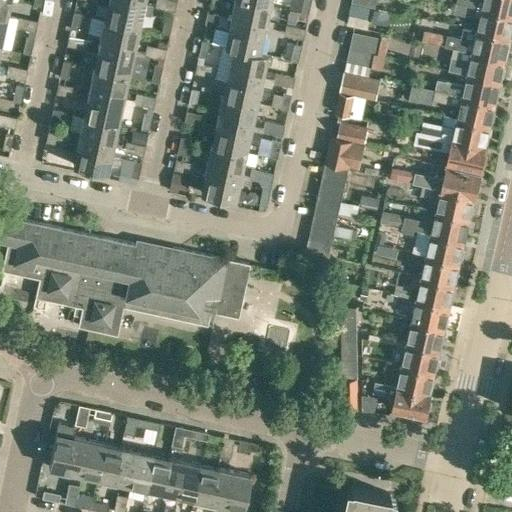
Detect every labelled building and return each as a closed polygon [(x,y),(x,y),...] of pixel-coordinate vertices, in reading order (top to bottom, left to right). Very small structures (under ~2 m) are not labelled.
[(0,0),(0,12),(7,14),(9,0),(0,0)] [(107,2),(104,18),(138,26),(141,12),(150,15),(153,4),(143,2),(143,0),(122,0),(122,5),(107,2)] [(250,0),(233,0),(227,28),(242,31),(244,23),(249,24),(251,16),(265,19),(268,4),(250,0)] [(308,12),(310,0),(302,0),(300,11),(307,12),(308,12)] [(511,0),(457,0),(457,1),(511,12),(511,0)] [(511,12),(457,1),(455,11),(460,12),(480,16),(477,27),(510,35),(511,27),(511,12)] [(376,7),(352,2),(349,15),(369,20),(381,23),(385,8),(376,6),(376,7)] [(78,30),(81,13),(73,11),(70,28),(78,30)] [(215,26),(218,14),(207,11),(205,24),(215,26)] [(300,11),(299,11),(297,18),(307,20),(308,12),(307,12),(300,11)] [(168,33),(172,16),(164,15),(160,31),(168,33)] [(369,20),(349,15),(347,23),(355,25),(367,28),(369,20)] [(16,26),(35,30),(37,21),(18,16),(16,26)] [(227,28),(224,45),(231,47),(231,46),(258,52),(265,19),(251,16),(249,24),(244,23),(242,31),(227,28)] [(104,18),(97,51),(111,54),(113,46),(118,47),(120,39),(134,42),(138,26),(104,18)] [(445,44),(445,45),(454,47),(454,46),(506,56),(506,54),(508,54),(509,48),(508,47),(510,35),(477,27),(464,24),(462,35),(448,32),(447,34),(445,44)] [(421,40),(432,42),(435,31),(424,28),(421,40)] [(354,31),(350,47),(378,53),(381,37),(354,31)] [(30,53),(34,36),(26,35),(22,52),(30,53)] [(97,51),(93,67),(127,74),(134,42),(120,39),(118,47),(113,46),(111,54),(97,51)] [(206,57),(209,41),(201,39),(198,55),(206,57)] [(298,61),(301,44),(293,42),(290,59),(298,61)] [(231,47),(224,78),(239,81),(241,73),(246,74),(248,66),(262,69),(266,53),(258,52),(231,46),(231,47)] [(454,46),(454,47),(449,69),(467,73),(467,71),(501,78),(506,56),(454,46)] [(378,53),(350,47),(347,61),(372,66),(375,52),(378,53)] [(60,76),(68,78),(71,61),(63,59),(60,76)] [(158,81),(161,64),(153,63),(150,79),(158,81)] [(26,68),(27,68),(7,64),(5,75),(25,79),(26,68)] [(224,78),(221,94),(255,102),(262,69),(248,66),(246,74),(241,73),(239,81),(224,78)] [(93,67),(86,99),(101,102),(103,94),(108,95),(109,87),(124,90),(127,74),(93,67)] [(375,97),(379,78),(345,71),(341,89),(356,92),(375,97)] [(438,77),(435,88),(496,100),(501,78),(467,71),(467,73),(464,84),(438,77)] [(20,101),(23,85),(16,83),(12,100),(20,101)] [(86,99),(83,115),(117,122),(124,90),(109,87),(108,95),(103,94),(101,102),(86,99)] [(195,106),(199,89),(191,87),(187,104),(195,106)] [(496,100),(435,88),(433,98),(459,104),(456,115),(491,122),(496,100)] [(356,92),(341,89),(336,112),(340,113),(351,115),(356,92)] [(287,109),(291,92),(283,91),(279,108),(287,109)] [(221,94),(214,126),(229,129),(231,121),(236,122),(238,114),(252,117),(255,102),(221,94)] [(57,126),(60,109),(52,108),(49,124),(57,126)] [(148,130),(152,112),(144,111),(140,128),(148,130)] [(214,126),(211,142),(245,150),(252,117),(238,114),(236,122),(231,121),(229,129),(214,126)] [(83,115),(76,147),(90,150),(92,142),(97,143),(99,135),(113,138),(117,122),(83,115)] [(434,134),(452,138),(486,145),(491,122),(456,115),(453,128),(436,124),(434,134)] [(365,140),(368,124),(341,118),(338,133),(365,140)] [(9,150),(13,133),(5,131),(2,148),(9,150)] [(325,162),(342,165),(359,169),(365,141),(332,133),(325,162)] [(76,147),(72,164),(106,171),(113,138),(99,135),(97,143),(92,142),(90,150),(76,147)] [(185,154),(188,137),(180,136),(177,152),(185,154)] [(487,145),(486,145),(452,138),(447,160),(482,168),(487,145)] [(277,157),(280,141),(273,139),(269,156),(277,157)] [(193,173),(204,175),(204,174),(219,178),(221,169),(226,170),(227,162),(242,165),(245,150),(211,142),(206,165),(195,162),(193,173)] [(138,178),(141,161),(134,159),(130,176),(138,178)] [(204,174),(204,175),(200,191),(235,198),(242,165),(227,162),(226,170),(221,169),(219,178),(204,174)] [(325,163),(322,174),(346,179),(348,168),(325,163)] [(413,182),(423,184),(423,183),(475,194),(476,195),(481,173),(446,165),(444,177),(416,170),(413,182)] [(188,174),(172,171),(168,190),(184,194),(188,174)] [(322,174),(317,195),(341,201),(341,200),(346,179),(322,174)] [(423,183),(423,184),(421,194),(433,197),(433,196),(439,198),(436,209),(470,217),(475,194),(423,183)] [(266,206),(270,188),(262,187),(258,204),(266,206)] [(362,194),(359,204),(377,209),(379,198),(362,194)] [(317,195),(315,206),(338,212),(338,211),(357,216),(359,204),(341,200),(341,201),(317,195)] [(315,206),(312,217),(336,223),(338,212),(315,206)] [(431,230),(431,231),(465,238),(470,217),(436,209),(434,220),(384,209),(382,219),(431,230)] [(2,213),(0,222),(0,238),(17,242),(13,261),(22,263),(20,273),(40,277),(36,296),(82,305),(78,324),(117,332),(123,305),(208,322),(211,309),(238,314),(249,261),(173,246),(163,253),(135,248),(136,241),(2,213)] [(312,217),(310,228),(333,234),(333,233),(350,237),(353,227),(336,223),(312,217)] [(402,225),(399,235),(414,238),(416,228),(402,225)] [(310,228),(307,239),(331,245),(333,234),(310,228)] [(431,231),(426,253),(460,260),(465,238),(431,231)] [(331,245),(307,239),(305,250),(328,256),(331,245)] [(378,243),(377,251),(388,254),(390,246),(378,243)] [(426,253),(421,276),(455,283),(460,260),(426,253)] [(383,266),(376,287),(385,290),(389,278),(396,280),(399,272),(383,266)] [(421,276),(416,297),(450,305),(455,283),(421,276)] [(359,297),(361,285),(342,281),(340,293),(359,297)] [(396,282),(394,292),(411,296),(414,286),(396,282)] [(360,297),(367,298),(369,289),(362,288),(360,297)] [(416,297),(412,319),(445,326),(450,305),(416,297)] [(342,304),(342,326),(357,329),(356,307),(342,304)] [(412,319),(407,341),(440,349),(445,326),(412,319)] [(342,326),(343,347),(357,351),(357,329),(342,326)] [(324,331),(325,344),(338,343),(337,330),(324,331)] [(407,341),(402,363),(435,371),(440,349),(407,341)] [(358,376),(357,351),(343,347),(343,373),(358,376)] [(402,363),(397,385),(430,393),(435,371),(402,363)] [(375,390),(377,380),(362,377),(362,387),(374,390),(375,390)] [(345,408),(358,408),(357,378),(344,378),(345,408)] [(432,393),(430,393),(397,385),(392,407),(427,415),(432,393)] [(110,419),(111,411),(94,407),(93,415),(110,419)] [(157,429),(159,421),(142,417),(140,425),(157,429)] [(206,440),(208,432),(191,428),(189,436),(206,440)] [(55,432),(48,467),(81,474),(84,459),(76,457),(77,452),(69,451),(72,436),(55,432)] [(104,442),(72,436),(69,451),(77,452),(76,457),(84,459),(81,474),(96,477),(97,475),(104,442)] [(255,451),(257,443),(240,439),(238,447),(255,451)] [(97,475),(96,477),(129,484),(133,469),(124,467),(125,463),(117,461),(120,446),(104,442),(97,475)] [(153,453),(120,446),(117,461),(125,463),(124,467),(133,469),(129,484),(145,487),(153,453)] [(153,453),(145,487),(178,494),(181,479),(173,477),(174,473),(166,471),(169,456),(153,453)] [(201,463),(169,456),(166,471),(174,473),(173,477),(181,479),(178,494),(194,497),(201,463)] [(201,463),(194,497),(226,504),(229,489),(221,488),(222,483),(214,481),(217,466),(201,463)] [(250,473),(217,466),(214,481),(222,483),(221,488),(229,489),(226,504),(243,508),(250,473)] [(386,511),(390,493),(351,485),(345,511),(386,511)] [(59,501),(60,493),(43,489),(42,497),(59,501)] [(107,511),(108,503),(92,500),(90,508),(107,511)]
